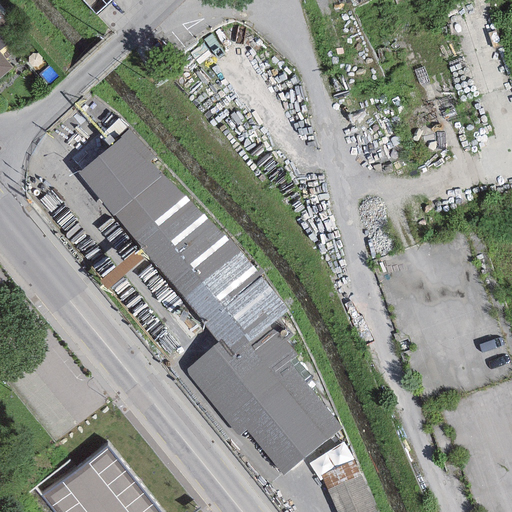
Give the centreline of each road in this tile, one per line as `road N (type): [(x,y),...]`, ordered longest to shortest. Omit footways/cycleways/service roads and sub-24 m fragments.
road 1 (primary): [(239,511),(0,216)]
road 2 (residential): [(169,0),(0,149)]
